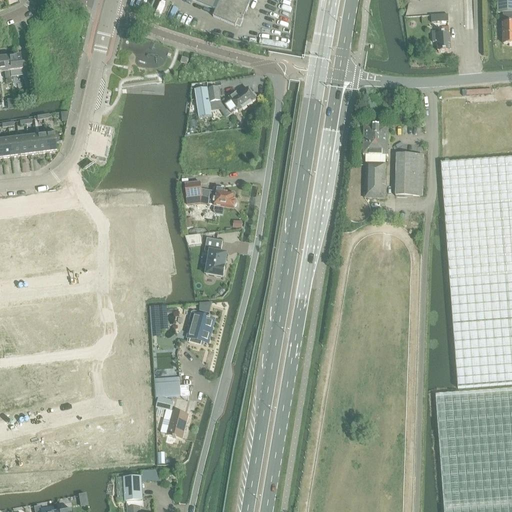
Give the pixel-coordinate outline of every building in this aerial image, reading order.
[(192,0),(217,9),(214,18),(242,28),(251,0),(192,0)] [(511,14),(511,0),(497,0),(498,15),(511,14)] [(430,24),(447,23),(447,16),(430,17),(430,24)] [(511,16),(503,16),(503,25),(503,46),(511,45),(511,16)] [(431,44),(437,43),(437,53),(449,52),(448,28),(440,28),(441,33),(431,33),(431,44)] [(20,57),(8,58),(9,72),(16,72),(16,77),(21,76),(22,79),(29,79),(27,61),(20,62),(20,57)] [(9,72),(8,58),(0,59),(0,73),(3,73),(4,79),(5,79),(6,85),(11,84),(9,72)] [(197,91),(195,92),(199,120),(201,120),(211,118),(210,111),(211,111),(221,109),(222,111),(224,113),(228,111),(225,107),(225,106),(220,102),(218,88),(208,90),(207,90),(197,91)] [(230,103),(225,106),(225,107),(228,111),(232,116),(237,112),(238,114),(254,102),(255,101),(255,100),(256,98),(257,97),(254,94),(251,95),(248,91),(248,90),(239,97),(237,94),(229,99),(231,102),(230,103)] [(197,128),(196,120),(188,122),(189,129),(197,128)] [(363,146),(374,147),(374,141),(377,141),(377,139),(388,139),(388,129),(364,128),(363,139),(361,140),(361,145),(363,146)] [(45,133),(48,154),(56,153),(55,146),(57,146),(56,132),(45,133)] [(36,135),(36,137),(39,155),(48,154),(45,133),(36,135)] [(27,136),(18,137),(21,157),(30,156),(27,138),(27,136)] [(21,157),(18,137),(9,138),(10,140),(12,158),(21,157)] [(27,138),(30,156),(39,155),(36,137),(27,138)] [(387,158),(388,139),(377,139),(377,141),(374,141),(374,147),(363,146),(363,157),(365,157),(365,165),(364,200),(384,200),(385,158),(387,158)] [(1,142),(3,159),(12,158),(10,140),(1,142)] [(395,197),(419,198),(420,156),(396,155),(395,197)] [(511,385),(511,159),(441,164),(458,390),(511,385)] [(214,207),(213,213),(216,216),(223,217),(224,209),(232,211),(232,210),(234,210),(234,209),(236,210),(237,204),(235,204),(235,203),(234,202),(233,201),(234,197),(223,195),(223,191),(216,190),(216,194),(201,191),(200,185),(185,187),(187,206),(203,205),(213,206),(213,207),(214,207)] [(135,205),(104,207),(105,218),(111,218),(111,220),(116,220),(131,220),(131,219),(136,219),(135,205)] [(87,220),(74,221),(75,228),(76,228),(78,243),(90,242),(88,228),(94,228),(93,219),(87,220)] [(63,230),(58,230),(59,239),(64,238),(66,252),(79,251),(78,243),(76,228),(75,228),(63,230)] [(39,236),(31,237),(32,253),(41,252),(52,251),(50,235),(39,237),(39,236)] [(22,239),(11,240),(12,255),(24,254),(32,253),(31,237),(22,238),(22,239)] [(225,269),(224,268),(226,256),(220,254),(223,243),(207,240),(205,253),(210,254),(206,276),(223,279),(225,269)] [(119,248),(118,248),(118,262),(119,262),(119,267),(121,267),(121,274),(133,274),(133,243),(119,243),(119,248)] [(119,296),(118,311),(119,311),(119,316),(133,316),(133,285),(122,285),(122,291),(119,291),(119,296)] [(88,302),(82,303),(85,325),(97,324),(97,328),(104,328),(102,317),(96,317),(95,302),(89,302),(88,302)] [(71,320),(65,321),(67,332),(73,331),(72,326),(85,325),(82,303),(76,303),(76,304),(70,305),(71,320)] [(46,304),(34,305),(37,328),(49,326),(49,331),(56,330),(54,319),(48,320),(46,304)] [(200,305),(199,312),(209,315),(212,304),(200,305)] [(23,323),(17,323),(19,334),(25,334),(24,329),(37,328),(34,305),(33,305),(34,306),(22,307),(23,323)] [(204,319),(200,319),(201,315),(201,314),(193,313),(192,314),(190,322),(191,324),(193,325),(191,330),(189,330),(186,340),(188,341),(187,343),(200,347),(202,342),(206,343),(209,331),(211,331),(213,321),(204,319)] [(108,365),(106,366),(108,378),(107,378),(130,376),(130,375),(128,363),(114,365),(114,360),(108,361),(108,365)] [(82,370),(71,371),(73,394),(74,394),(74,393),(85,392),(83,375),(90,375),(89,362),(82,363),(82,370)] [(58,366),(51,367),(53,379),(60,378),(61,395),(73,394),(71,371),(59,373),(58,366)] [(40,380),(28,382),(31,404),(37,403),(43,402),(41,386),(48,385),(47,372),(39,373),(40,380)] [(16,376),(9,377),(10,389),(17,388),(19,405),(25,404),(25,405),(31,404),(28,382),(17,383),(16,376)] [(130,376),(107,378),(109,391),(125,389),(125,395),(134,394),(133,388),(131,388),(130,376)] [(179,379),(156,380),(157,399),(158,399),(180,397),(183,401),(188,401),(189,396),(188,387),(180,387),(179,379)] [(511,511),(511,390),(435,396),(443,511),(511,511)] [(158,399),(156,409),(158,409),(164,411),(166,411),(171,412),(174,402),(158,399)] [(173,413),(167,436),(174,438),(174,440),(176,440),(177,439),(182,440),(188,417),(184,416),(173,413)] [(125,435),(119,436),(120,447),(128,446),(127,441),(139,440),(138,432),(140,432),(139,423),(137,423),(136,415),(123,417),(125,435)] [(100,424),(94,425),(96,448),(109,446),(109,451),(116,450),(114,439),(108,440),(106,424),(100,425),(100,424)] [(83,443),(77,443),(79,455),(85,454),(84,449),(96,448),(94,425),(87,426),(88,427),(81,427),(83,443)] [(60,437),(47,438),(50,461),(62,459),(62,464),(69,463),(67,452),(61,453),(60,437)] [(36,456),(30,456),(32,468),(38,467),(37,462),(50,461),(47,438),(47,439),(35,440),(36,456)] [(6,448),(0,448),(0,449),(3,471),(15,470),(15,474),(22,474),(20,463),(14,463),(12,448),(6,448)] [(141,478),(124,479),(125,502),(126,510),(128,510),(128,511),(139,511),(139,509),(143,509),(142,502),(142,484),(141,478)] [(123,479),(116,479),(118,503),(125,502),(124,479),(123,479)] [(86,495),(78,496),(78,499),(80,509),(88,507),(86,497),(86,495)]
